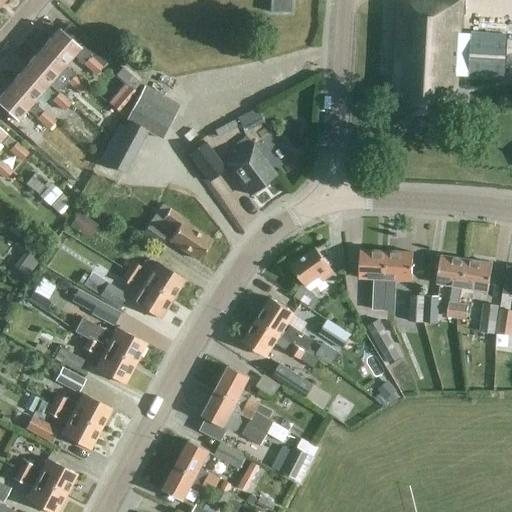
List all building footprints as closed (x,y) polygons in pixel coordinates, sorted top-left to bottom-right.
[(269,0),(269,13),(292,14),(292,0),(269,0)] [(417,3),(399,2),(395,89),(398,89),(397,120),(451,123),(453,92),(457,93),(458,76),(504,78),(507,37),(460,35),(461,3),(418,0),(417,3)] [(79,45),(58,28),(43,46),(64,64),(71,56),(75,59),(76,58),(96,76),(112,58),(87,36),(79,45)] [(43,46),(26,65),(47,83),(60,93),(68,83),(80,94),(86,86),(62,66),(64,64),(43,46)] [(26,65),(10,83),(31,102),(40,92),(47,83),(26,65)] [(36,119),(43,112),(31,102),(10,83),(0,95),(0,107),(15,120),(25,109),(36,119)] [(136,92),(134,91),(130,87),(129,87),(124,83),(108,103),(119,112),(136,92)] [(124,173),(146,133),(161,141),(167,129),(179,106),(144,87),(125,122),(128,123),(106,163),(124,173)] [(53,102),(64,112),(71,103),(60,93),(53,102)] [(255,109),(236,119),(242,130),(261,120),(255,109)] [(44,112),(37,119),(49,130),(56,122),(44,112)] [(16,143),(16,144),(8,137),(7,138),(3,134),(5,132),(0,127),(0,143),(1,145),(2,144),(10,151),(9,151),(21,162),(28,153),(16,143)] [(187,143),(198,136),(193,128),(181,135),(187,143)] [(251,142),(250,143),(245,137),(235,145),(239,151),(224,162),(248,194),(275,174),(251,142)] [(207,140),(189,151),(207,179),(224,168),(207,140)] [(1,161),(0,162),(0,175),(5,180),(12,171),(1,161)] [(42,178),(60,190),(68,178),(50,166),(42,178)] [(26,185),(39,195),(45,187),(36,179),(38,177),(34,174),(26,185)] [(60,214),(70,201),(61,193),(50,183),(39,197),(53,209),(60,214)] [(130,187),(114,183),(101,188),(93,202),(102,207),(110,193),(113,193),(128,196),(130,187)] [(186,220),(168,208),(162,205),(151,221),(141,236),(158,247),(166,234),(169,236),(167,240),(197,260),(210,240),(185,223),(186,220)] [(69,227),(89,240),(98,226),(78,214),(69,227)] [(39,245),(32,253),(38,259),(45,251),(39,245)] [(333,273),(315,248),(290,266),(304,286),(318,276),(322,281),(333,273)] [(376,310),(385,311),(385,310),(387,279),(385,279),(387,251),(360,250),(359,278),(374,279),(372,310),(376,310)] [(385,311),(394,311),(395,296),(395,280),(411,281),(413,253),(387,251),(385,279),(387,279),(385,310),(385,311)] [(37,264),(26,255),(14,269),(25,278),(37,264)] [(453,286),(450,302),(447,317),(457,319),(466,259),(440,255),(436,283),(453,286)] [(467,305),(471,289),(487,291),(492,263),(466,259),(457,319),(466,320),(468,305),(467,305)] [(144,262),(141,268),(131,262),(126,271),(143,281),(171,300),(184,279),(156,261),(152,267),(144,262)] [(48,282),(62,287),(68,268),(54,264),(48,282)] [(136,278),(143,281),(131,300),(159,318),(171,300),(143,281),(126,271),(121,280),(131,286),(136,278)] [(82,286),(99,296),(104,289),(96,284),(88,278),(82,286)] [(104,289),(99,296),(99,297),(119,310),(128,296),(108,283),(104,289)] [(293,296),(312,308),(317,300),(301,284),(293,296)] [(79,290),(73,300),(82,306),(88,295),(79,290)] [(120,313),(88,295),(82,306),(115,324),(120,313)] [(411,295),(409,321),(427,322),(424,310),(425,296),(411,295)] [(440,297),(425,296),(424,310),(427,322),(438,323),(440,297)] [(311,341),(286,324),(294,313),(270,297),(256,319),(304,351),(305,351),(311,341)] [(483,303),(479,332),(495,334),(499,305),(483,303)] [(511,311),(502,310),(499,334),(511,336),(511,311)] [(98,344),(105,348),(105,347),(112,335),(81,319),(74,332),(87,338),(98,344)] [(274,343),(299,359),(314,369),(319,360),(305,351),(304,351),(256,319),(241,341),(265,356),(274,343)] [(368,326),(380,347),(389,365),(400,358),(391,342),(379,320),(368,326)] [(319,334),(342,349),(350,337),(327,322),(319,334)] [(112,335),(105,347),(135,363),(145,342),(116,327),(112,335)] [(98,344),(87,338),(82,347),(93,353),(98,344)] [(94,368),(124,383),(135,363),(105,347),(105,348),(94,368)] [(91,365),(67,353),(62,364),(85,376),(91,365)] [(280,364),(273,375),(272,376),(306,397),(313,385),(280,364)] [(228,366),(215,390),(256,412),(260,404),(249,399),(239,394),(248,376),(228,366)] [(62,368),(55,382),(78,394),(85,380),(62,368)] [(390,381),(378,391),(385,400),(397,390),(390,381)] [(273,423),(255,413),(256,412),(215,390),(202,415),(222,425),(222,426),(233,432),(238,430),(242,423),(241,418),(242,416),(251,420),(249,424),(267,434),(273,423)] [(56,396),(52,404),(99,429),(111,408),(82,393),(76,404),(66,398),(65,400),(56,396)] [(63,411),(70,414),(60,433),(89,448),(99,429),(52,404),(47,413),(59,420),(63,411)] [(0,414),(0,428),(12,432),(16,419),(0,414)] [(24,430),(50,444),(57,430),(31,416),(24,430)] [(269,434),(283,442),(288,435),(274,426),(269,434)] [(210,473),(200,468),(209,450),(188,439),(175,464),(217,486),(221,479),(210,473)] [(247,456),(227,445),(222,442),(214,456),(240,470),(247,456)] [(294,453),(284,473),(296,480),(309,454),(297,448),(294,453)] [(266,452),(256,481),(269,485),(279,456),(266,452)] [(28,476),(35,480),(36,478),(66,494),(76,473),(47,458),(43,464),(36,460),(33,466),(22,461),(18,469),(29,475),(28,476)] [(212,495),(217,486),(175,464),(162,489),(183,500),(190,486),(201,493),(203,490),(212,495)] [(24,485),(28,476),(29,475),(18,469),(13,479),(24,485)] [(50,511),(55,511),(66,494),(36,478),(35,480),(25,499),(50,511)] [(10,489),(0,484),(0,501),(3,503),(10,489)]
